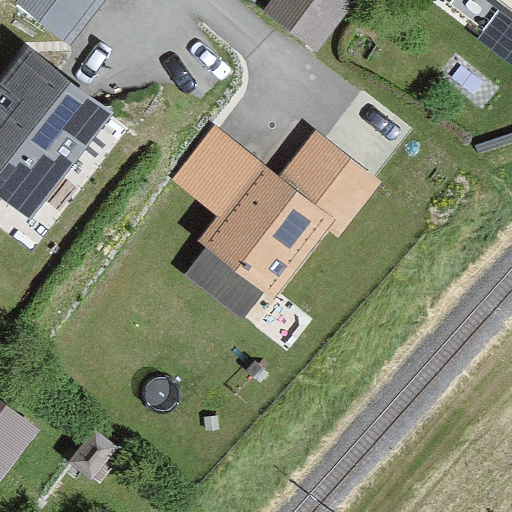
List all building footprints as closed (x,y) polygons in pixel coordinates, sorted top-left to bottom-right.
[(0,0),(0,5),(48,46),(87,0),(0,0)] [(266,0),(249,23),(301,63),(348,0),(266,0)] [(511,0),(472,0),(511,32),(511,0)] [(97,116),(17,48),(0,67),(0,215),(7,221),(97,116)] [(367,185),(291,123),(191,246),(253,296),(304,234),(317,245),(367,185)] [(0,470),(32,430),(0,405),(0,470)]
